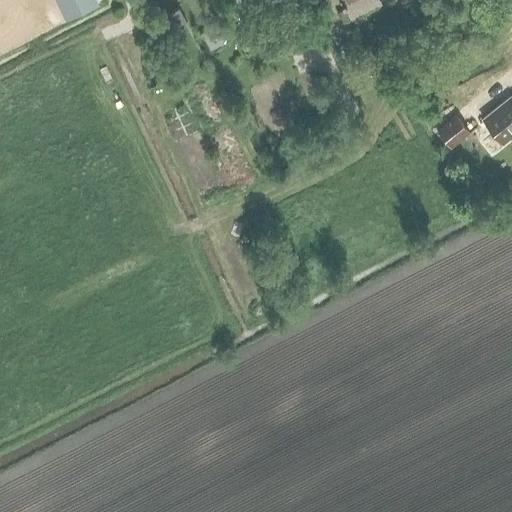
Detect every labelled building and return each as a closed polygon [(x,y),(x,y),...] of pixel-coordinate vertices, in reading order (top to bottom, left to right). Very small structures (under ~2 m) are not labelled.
[(99,5),(96,0),(55,0),(65,21),(99,5)] [(340,0),(345,9),(338,13),(343,23),(381,4),(379,0),(340,0)] [(178,8),(165,15),(174,31),(186,24),(178,8)] [(466,109),(489,90),(481,80),(458,99),(466,109)] [(511,135),(511,98),(511,96),(482,119),(502,144),(511,135)] [(438,122),(453,110),(447,102),(432,115),(438,122)] [(455,116),(437,130),(451,148),(469,133),(455,116)]
